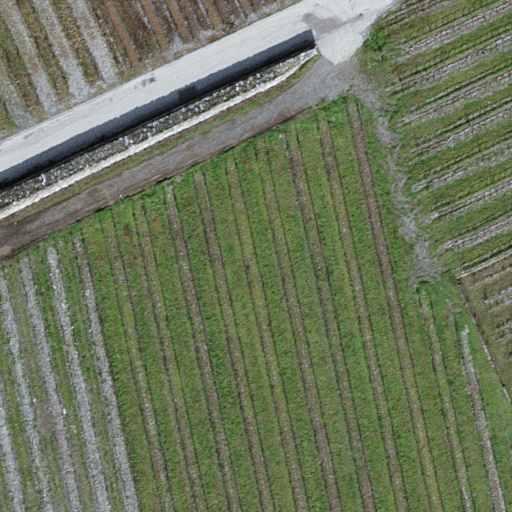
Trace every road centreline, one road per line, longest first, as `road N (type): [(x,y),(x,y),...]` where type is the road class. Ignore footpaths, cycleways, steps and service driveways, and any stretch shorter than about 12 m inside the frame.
road 1 (track): [(345,2),(332,67),(288,103),(0,245)]
road 2 (residential): [(351,0),(0,165)]
